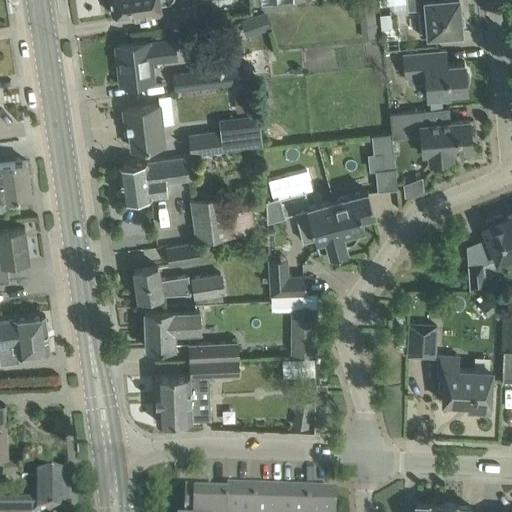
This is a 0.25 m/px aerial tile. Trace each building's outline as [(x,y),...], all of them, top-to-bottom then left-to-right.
[(110,0),(113,14),(131,11),(132,17),(162,12),(161,3),(170,1),(170,0),(110,0)] [(379,0),(380,5),(393,3),(393,11),(408,9),(418,8),(420,35),(428,34),(428,35),(442,34),(462,32),(459,0),(379,0)] [(362,39),(379,38),(375,3),(359,4),(362,39)] [(198,9),(197,6),(165,10),(167,26),(216,19),(214,7),(198,9)] [(247,37),(257,33),(271,28),(265,12),(241,20),(247,37)] [(121,85),(141,82),(154,81),(151,60),(177,57),(174,38),(117,45),(121,85)] [(203,52),(205,66),(206,69),(174,73),(176,90),(245,81),(243,63),(234,65),(232,48),(203,52)] [(447,63),(445,49),(404,54),(407,77),(420,75),(420,82),(428,81),(430,97),(450,95),(449,91),(467,89),(465,61),(447,63)] [(165,144),(160,104),(124,108),(127,132),(131,132),(133,148),(165,144)] [(426,109),(391,112),(392,126),(420,124),(421,135),(423,155),(429,154),(429,161),(435,160),(435,164),(448,163),(448,159),(453,159),(453,152),(472,150),(470,119),(450,121),(427,123),(426,109)] [(192,153),(223,150),(220,131),(189,135),(192,153)] [(375,169),(375,171),(396,169),(392,132),(371,135),(374,153),(382,153),(383,169),(375,169)] [(124,200),(143,198),(170,194),(169,187),(168,181),(193,177),(190,156),(119,165),(124,200)] [(0,211),(6,211),(5,199),(31,196),(29,178),(27,160),(7,163),(0,163),(1,170),(0,170),(0,211)] [(423,176),(402,182),(405,196),(427,191),(423,176)] [(334,199),(348,250),(347,244),(355,242),(365,227),(362,216),(374,213),(368,190),(334,199)] [(228,212),(226,195),(191,200),(197,241),(256,233),(252,209),(228,212)] [(331,254),(348,250),(334,199),(307,206),(308,208),(296,211),(304,241),(316,238),(320,251),(330,249),(331,254)] [(490,242),(483,245),(489,262),(497,259),(497,260),(511,253),(511,215),(503,219),(502,215),(487,221),(488,225),(484,226),(488,236),(490,242)] [(0,229),(0,267),(2,267),(4,261),(29,258),(25,226),(0,229)] [(170,265),(201,260),(199,243),(167,248),(170,265)] [(486,290),(484,262),(468,263),(469,289),(486,290)] [(161,279),(159,265),(134,269),(139,297),(176,292),(191,290),(188,275),(174,277),(161,279)] [(196,305),(223,302),(222,294),(225,293),(222,272),(192,277),(196,305)] [(305,274),(270,276),(271,293),(306,291),(305,274)] [(146,347),(166,346),(176,346),(175,332),(202,331),(201,325),(201,308),(145,310),(146,347)] [(50,350),(45,314),(0,319),(0,347),(16,345),(18,354),(50,350)] [(291,322),(291,354),(316,354),(316,323),(291,322)] [(436,357),(438,323),(409,323),(407,355),(436,357)] [(239,341),(190,344),(190,361),(224,359),(239,358),(239,341)] [(511,350),(504,351),(503,380),(511,380),(511,350)] [(490,410),(491,390),(493,368),(460,366),(461,356),(439,355),(438,375),(444,375),(443,401),(468,403),(467,409),(490,410)] [(313,370),(313,356),(283,358),(284,371),(313,370)] [(239,358),(224,359),(224,372),(240,371),(240,359),(239,358)] [(157,421),(192,420),(192,419),(211,419),(210,397),(210,385),(209,373),(155,375),(157,421)] [(327,394),(327,391),(328,383),(317,383),(316,394),(327,394)] [(295,412),(292,425),(309,428),(311,414),(295,412)] [(69,511),(69,476),(34,476),(33,502),(0,501),(0,511),(69,511)] [(335,511),(336,496),(226,492),(226,501),(207,500),(207,493),(184,492),(183,511),(335,511)] [(443,511),(444,502),(431,502),(431,504),(416,503),(415,511),(443,511)] [(470,511),(471,506),(457,505),(456,503),(444,502),(443,511),(470,511)]
